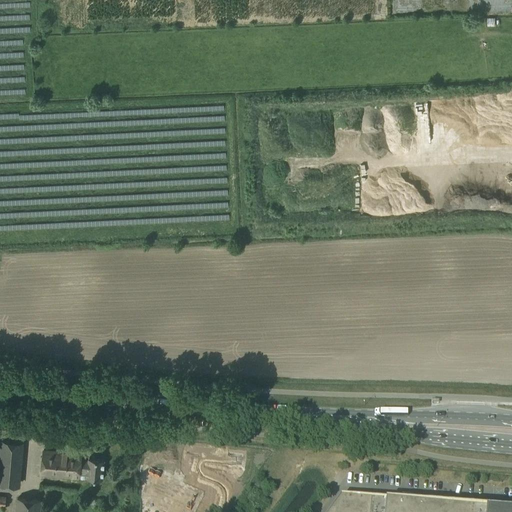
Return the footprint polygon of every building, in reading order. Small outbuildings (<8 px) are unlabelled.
[(454,22),(456,30),(475,27),(474,19),(454,22)] [(494,19),(487,19),(487,27),(495,27),(494,19)] [(0,440),(0,485),(20,487),(23,443),(0,440)] [(43,451),(41,475),(102,480),(104,461),(89,459),(90,455),(43,451)] [(341,497),(330,511),(494,511),(488,511),(341,497)] [(17,498),(15,511),(40,511),(41,500),(17,498)]
